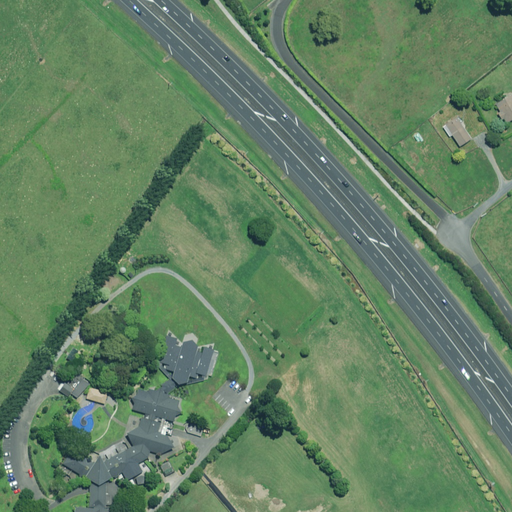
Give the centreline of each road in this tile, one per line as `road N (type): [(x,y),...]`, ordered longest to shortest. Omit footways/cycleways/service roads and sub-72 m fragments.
road 1 (motorway): [(511,436),(344,218),(202,66),(127,0)]
road 2 (motorway): [(161,0),(363,205),(511,396)]
